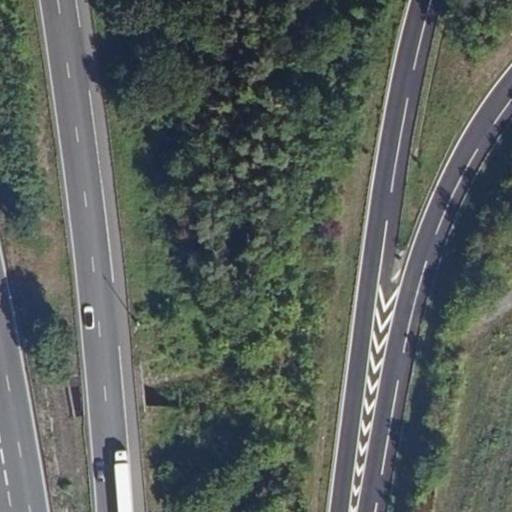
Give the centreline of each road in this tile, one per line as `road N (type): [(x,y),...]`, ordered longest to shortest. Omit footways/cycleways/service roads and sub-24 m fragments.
road 1 (motorway): [(351,511),(390,138),(425,0)]
road 2 (motorway): [(115,511),(59,0)]
road 3 (motorway): [(363,511),(402,336),(448,192),(511,95)]
road 4 (track): [(449,511),(484,328),(511,304)]
road 5 (unclassified): [(0,410),(154,384)]
road 6 (motorway): [(0,379),(22,511)]
